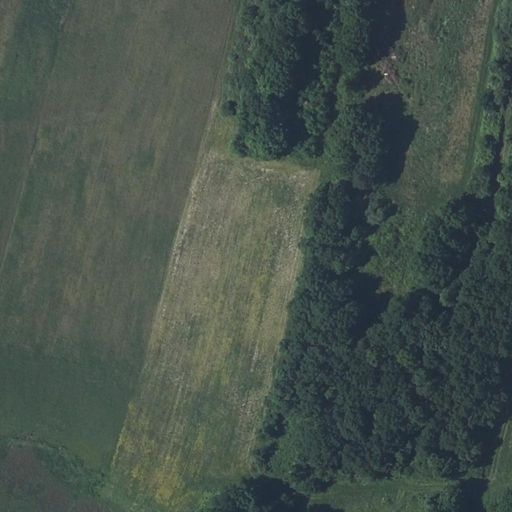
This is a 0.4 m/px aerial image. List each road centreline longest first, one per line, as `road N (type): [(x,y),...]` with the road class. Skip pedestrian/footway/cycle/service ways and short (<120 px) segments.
road 1 (track): [(485,212),(434,405),(401,477),(291,487)]
road 2 (track): [(511,221),(485,212),(511,76)]
